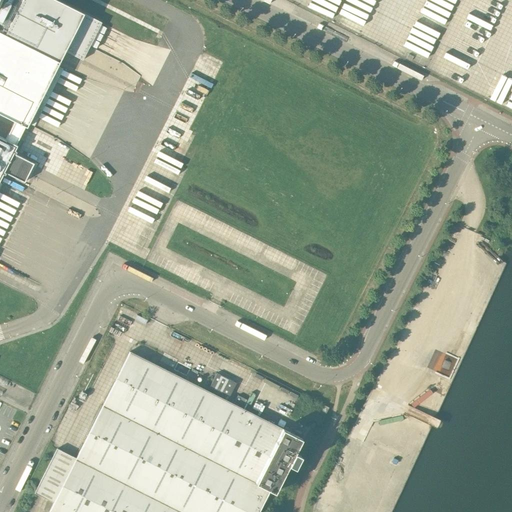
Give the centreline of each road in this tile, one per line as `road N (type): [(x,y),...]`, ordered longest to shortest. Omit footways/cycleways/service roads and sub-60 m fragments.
road 1 (unclassified): [(0,504),(113,288),(144,287),(313,373),(352,370),(481,120)]
road 2 (unclassified): [(481,120),(246,0)]
